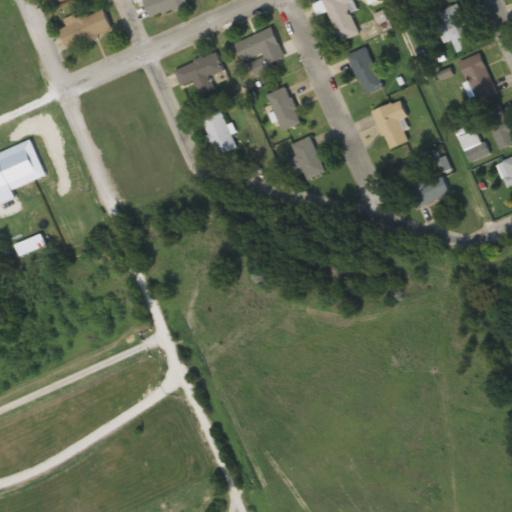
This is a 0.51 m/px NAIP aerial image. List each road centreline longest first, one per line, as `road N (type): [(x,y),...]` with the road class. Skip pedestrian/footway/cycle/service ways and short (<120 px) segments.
road 1 (residential): [(227,477),(63,88)]
road 2 (residential): [(379,219),(195,167),(119,0)]
road 3 (residential): [(379,219),(288,0)]
road 4 (tertiary): [(63,88),(248,0)]
road 5 (residential): [(379,219),(458,239),(511,225)]
